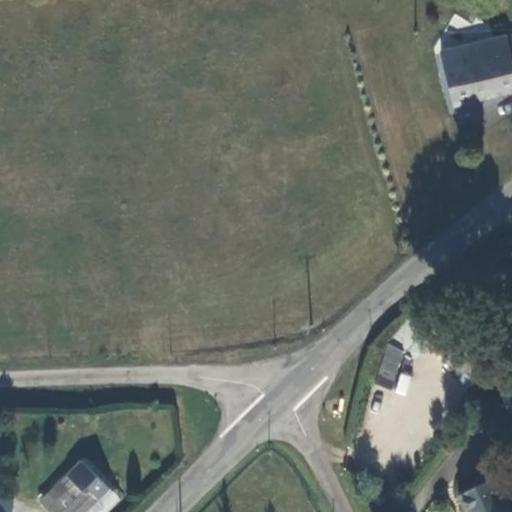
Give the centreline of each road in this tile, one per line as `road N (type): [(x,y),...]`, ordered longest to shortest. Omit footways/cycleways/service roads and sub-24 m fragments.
road 1 (tertiary): [(282,398),(379,308),(511,220)]
road 2 (unclassified): [(282,398),(218,378),(0,383)]
road 3 (tertiary): [(167,511),(282,398)]
road 4 (unclassified): [(282,398),(345,511)]
